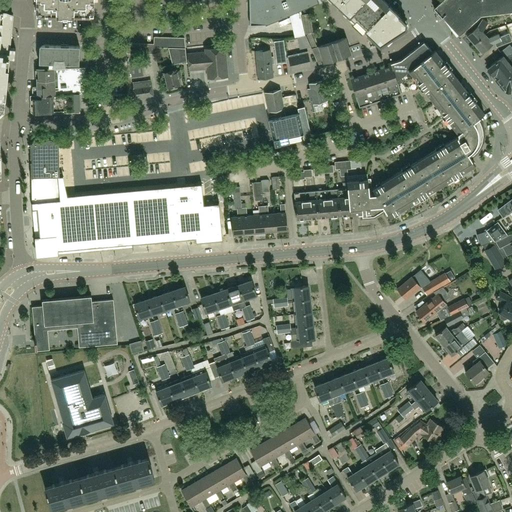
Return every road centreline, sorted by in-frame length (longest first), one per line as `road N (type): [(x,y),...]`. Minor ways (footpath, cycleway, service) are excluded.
road 1 (residential): [(0,479),(155,428),(405,328)]
road 2 (secondary): [(79,271),(294,253)]
road 3 (unclassified): [(245,88),(239,23),(102,30)]
road 4 (residential): [(356,511),(484,431)]
road 5 (unclassified): [(25,271),(16,129)]
road 6 (unclassified): [(108,120),(245,88)]
road 7 (residential): [(484,431),(405,328)]
road 8 (secondary): [(361,248),(418,233),(476,196)]
road 9 (unclassified): [(511,123),(430,29)]
